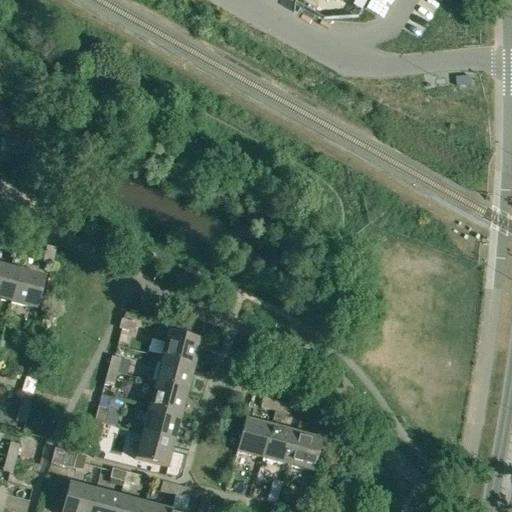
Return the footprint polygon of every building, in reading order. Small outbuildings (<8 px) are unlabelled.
[(0,239),(0,249),(11,253),(14,243),(0,239)] [(55,249),(46,247),(42,261),(52,263),(55,249)] [(18,271),(0,265),(0,301),(10,304),(18,271)] [(44,278),(18,271),(10,304),(36,311),(44,278)] [(120,321),(118,330),(133,333),(135,325),(120,321)] [(200,341),(167,332),(160,358),(193,367),(200,341)] [(120,360),(111,358),(107,372),(117,374),(120,360)] [(193,367),(160,358),(153,384),(187,392),(193,367)] [(117,374),(107,372),(103,386),(114,389),(117,374)] [(180,418),(187,392),(153,384),(147,409),(180,418)] [(19,408),(28,410),(32,396),(23,394),(19,408)] [(276,403),(262,399),(260,408),(274,412),(276,403)] [(290,406),(276,403),(274,412),(287,416),(290,406)] [(28,410),(19,408),(15,422),(24,424),(28,410)] [(107,410),(98,408),(94,422),(103,425),(107,410)] [(147,409),(140,434),(174,443),(180,418),(147,409)] [(325,426),(328,411),(319,409),(315,423),(325,426)] [(235,453),(261,460),(270,427),(244,420),(235,453)] [(103,425),(94,422),(90,437),(99,439),(103,425)] [(295,434),(270,427),(261,460),(286,467),(295,434)] [(174,443),(140,434),(134,460),(167,469),(174,443)] [(312,474),(321,441),(295,434),(286,467),(312,474)] [(6,458),(15,460),(19,446),(9,444),(6,458)] [(50,465),(72,470),(76,455),(54,450),(50,465)] [(85,458),(76,455),(72,470),(81,473),(85,458)] [(15,460),(6,458),(2,472),(11,474),(15,460)] [(109,480),(123,484),(126,474),(112,471),(109,480)] [(126,474),(123,484),(137,487),(140,478),(126,474)] [(159,493),(173,497),(176,487),(162,484),(159,493)] [(60,511),(88,511),(94,492),(68,485),(60,511)] [(190,491),(176,487),(173,497),(187,501),(190,491)] [(276,504),(280,492),(271,489),(267,502),(276,504)] [(115,511),(119,498),(94,492),(88,511),(115,511)] [(142,511),(144,505),(119,498),(115,511),(142,511)]
